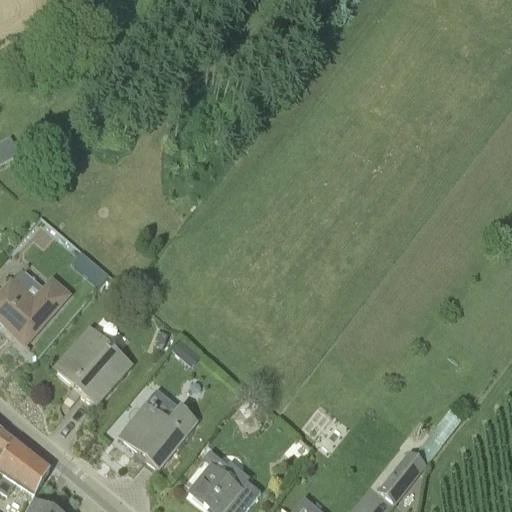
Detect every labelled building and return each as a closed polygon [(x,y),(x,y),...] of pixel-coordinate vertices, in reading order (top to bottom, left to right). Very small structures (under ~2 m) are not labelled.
[(4,144),(0,146),(0,167),(12,161),(4,144)] [(82,258),(72,270),(99,293),(110,280),(82,258)] [(26,268),(0,297),(0,322),(4,326),(0,330),(0,349),(6,342),(10,346),(15,341),(23,349),(68,298),(51,282),(41,292),(24,276),(28,271),(26,268)] [(89,332),(53,373),(73,391),(75,388),(82,394),(80,397),(94,410),(95,410),(131,368),(112,353),(113,351),(110,347),(109,349),(89,332)] [(159,335),(152,350),(162,354),(168,338),(159,335)] [(180,347),(174,354),(183,361),(189,354),(180,347)] [(156,394),(118,441),(140,459),(142,456),(147,460),(144,463),(145,463),(158,474),(196,425),(179,411),(178,412),(167,403),(156,394)] [(449,413),(417,458),(429,467),(461,422),(449,413)] [(0,437),(0,480),(2,482),(0,484),(0,497),(6,501),(13,490),(31,502),(48,475),(0,437)] [(409,456),(378,495),(394,508),(425,469),(409,456)] [(211,469),(188,498),(206,511),(247,511),(259,497),(247,487),(250,483),(229,467),(221,477),(211,469)] [(315,511),(303,502),(295,511),(315,511)]
